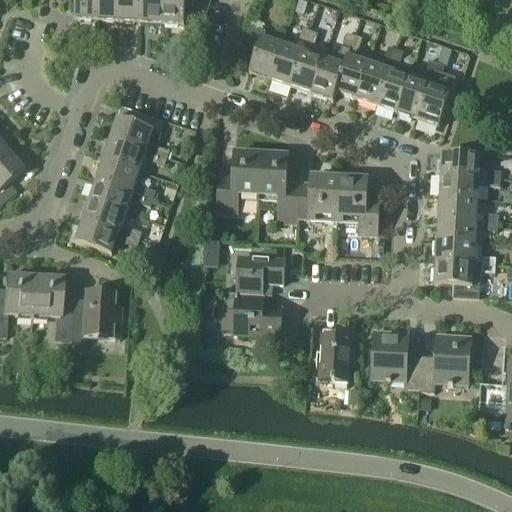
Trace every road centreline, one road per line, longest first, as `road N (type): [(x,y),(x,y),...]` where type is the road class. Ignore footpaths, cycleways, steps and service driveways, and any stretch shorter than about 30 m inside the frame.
road 1 (unclassified): [(0,428),(400,471),(511,510)]
road 2 (residential): [(80,116),(92,80),(106,69),(129,71),(406,164),(400,264)]
road 3 (residential): [(0,241),(32,235),(80,116)]
road 4 (residential): [(80,116),(33,92),(42,25)]
